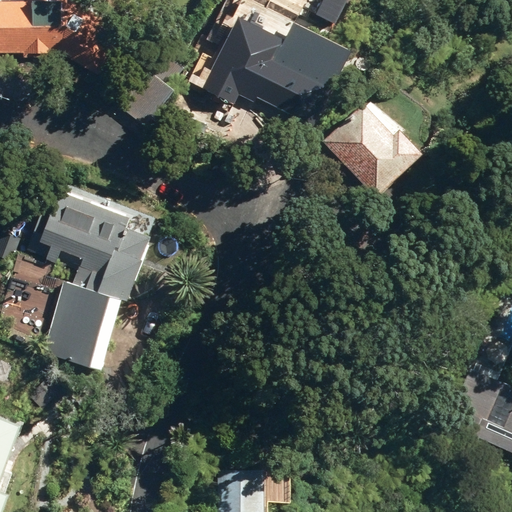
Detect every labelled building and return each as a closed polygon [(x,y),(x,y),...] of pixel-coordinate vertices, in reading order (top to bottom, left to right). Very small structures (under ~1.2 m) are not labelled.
[(99,46),(108,31),(71,10),(70,0),(0,0),(0,57),(18,58),(18,61),(51,61),(51,57),(56,57),(96,78),(112,53),(99,46)] [(279,50),(232,27),(209,74),(193,67),(167,118),(216,141),(237,99),(253,107),(254,103),(292,121),(289,125),(310,135),(349,61),(286,34),(279,50)] [(114,109),(142,131),(170,96),(143,74),(114,109)] [(321,150),(374,210),(420,168),(396,142),(390,147),(361,114),(321,150)] [(121,313),(147,248),(123,237),(127,226),(46,194),(25,249),(45,258),(41,270),(52,274),(56,262),(77,270),(69,296),(60,293),(36,361),(85,381),(96,383),(117,311),(121,313)] [(440,422),(511,454),(511,389),(466,368),(440,422)] [(0,511),(2,511),(13,483),(1,478),(16,436),(0,429),(0,511)] [(260,511),(261,480),(216,479),(215,511),(260,511)]
